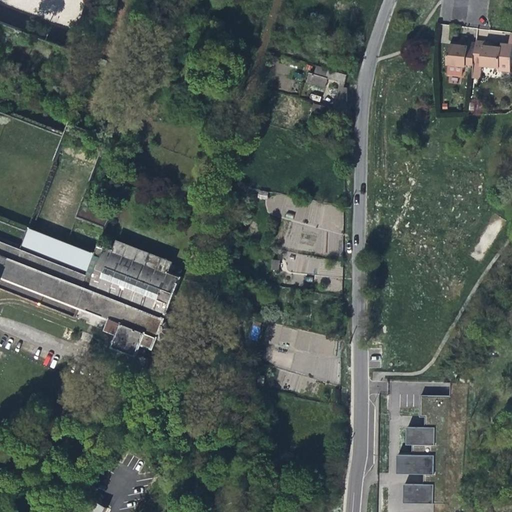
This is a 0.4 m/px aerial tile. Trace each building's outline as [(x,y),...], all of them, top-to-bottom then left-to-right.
[(477,40),(476,42),(474,63),(474,65),(473,78),(480,79),(482,66),(499,68),(499,70),(511,72),(511,61),(511,44),(510,44),(502,43),(501,47),(494,46),(484,45),(484,41),(477,40)] [(474,65),(474,63),(476,42),(469,42),(468,45),(457,44),(450,43),(448,65),(465,67),(466,64),(474,65)] [(345,79),(347,75),(316,65),(314,73),(309,72),(306,82),(324,87),(327,78),(340,82),(337,99),(335,99),(334,109),(346,112),(347,88),(343,87),(345,79)] [(332,108),(313,103),(311,114),(329,119),(332,108)] [(303,154),(305,148),(291,143),(288,150),(283,148),(273,176),(282,180),(280,184),(291,188),(298,167),(303,154)] [(78,217),(106,228),(111,215),(83,204),(78,217)] [(89,271),(0,236),(0,240),(87,275),(89,271)] [(143,343),(155,348),(160,335),(162,336),(169,333),(171,327),(168,320),(166,319),(182,277),(99,244),(89,271),(87,275),(0,240),(0,286),(75,316),(79,304),(114,318),(110,329),(120,333),(115,346),(138,355),(143,343)] [(278,270),(279,260),(272,259),(271,269),(278,270)] [(257,318),(270,321),(271,315),(258,312),(257,318)] [(270,343),(291,348),(295,328),(274,324),(270,343)] [(285,396),(273,393),(270,403),(282,407),(285,396)] [(448,395),(421,395),(422,416),(426,416),(425,425),(407,426),(407,443),(414,443),(413,455),(399,455),(399,472),(424,473),(423,484),(406,485),(404,504),(443,503),(448,395)] [(336,413),(338,406),(330,404),(328,411),(336,413)] [(315,463),(320,447),(325,448),(326,444),(322,442),(324,434),(317,432),(308,460),(315,463)] [(104,511),(107,507),(86,494),(75,511),(104,511)]
